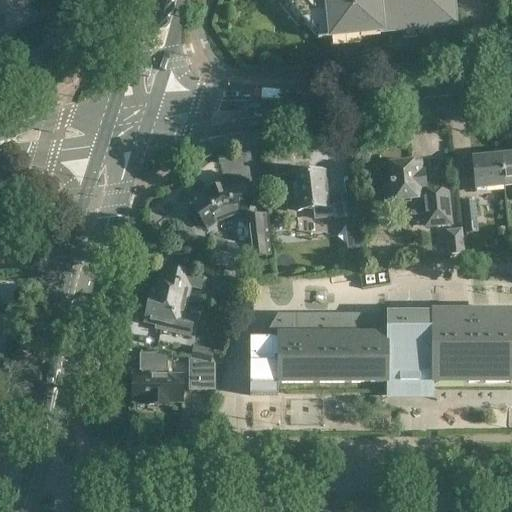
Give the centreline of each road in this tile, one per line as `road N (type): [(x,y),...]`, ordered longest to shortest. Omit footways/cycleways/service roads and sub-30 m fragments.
road 1 (residential): [(439,482),(75,481)]
road 2 (secondary): [(41,407),(54,389),(134,150)]
road 3 (secondary): [(95,152),(67,249),(41,407)]
road 4 (secondary): [(511,88),(282,110)]
road 5 (secondary): [(134,150),(282,110)]
road 6 (secondary): [(282,110),(226,101),(148,107)]
road 7 (secondary): [(153,0),(108,112)]
